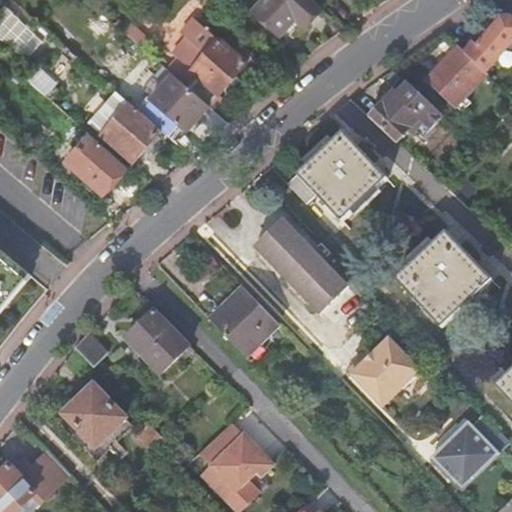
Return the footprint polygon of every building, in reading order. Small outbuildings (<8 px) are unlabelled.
[(323,9),(312,0),(265,0),(254,13),(281,37),(296,21),(305,29),(323,9)] [(0,14),(0,31),(26,56),(43,38),(8,6),(0,14)] [(466,51),(485,70),(487,72),(500,58),(511,43),(511,15),(503,17),(491,31),(487,28),(466,51)] [(202,47),(214,30),(199,20),(187,36),(202,47)] [(131,26),(125,33),(143,49),(149,42),(131,26)] [(188,89),(209,107),(246,65),(215,38),(188,68),(193,72),(192,73),(198,78),(188,89)] [(511,43),(500,58),(511,69),(511,68),(511,43)] [(466,51),(460,47),(430,80),(457,106),(488,73),(487,72),(485,70),(466,51)] [(37,69),(27,81),(50,100),(58,90),(52,85),(53,84),(37,69)] [(150,102),(141,113),(175,144),(185,133),(186,134),(209,107),(188,89),(173,76),(150,102)] [(445,115),(410,82),(398,95),(395,92),(385,103),(380,103),(373,111),(372,117),(398,142),(410,129),(414,133),(421,139),(445,115)] [(89,123),(102,136),(132,163),(159,132),(129,106),(116,93),(89,123)] [(375,164),(358,146),(344,131),(288,184),(307,204),(317,196),(342,222),(389,178),(375,164)] [(103,197),(128,169),(90,136),(66,163),(103,197)] [(364,141),(358,146),(375,164),(381,159),(364,141)] [(285,221),(256,249),(267,260),(318,312),(347,285),(285,221)] [(477,262),(461,246),(446,231),(396,278),(442,328),(494,280),(477,262)] [(0,314),(33,276),(0,248),(0,314)] [(244,289),(211,321),(247,358),(280,326),(244,289)] [(155,310),(125,338),(143,356),(161,374),(190,346),(155,310)] [(89,334),(75,349),(89,363),(94,368),(101,361),(109,354),(104,349),(89,334)] [(389,339),(373,355),(365,362),(361,359),(348,371),(383,407),(420,372),(389,339)] [(94,368),(105,380),(112,373),(101,361),(94,368)] [(511,370),(496,386),(511,402),(511,428),(511,429),(511,370)] [(95,386),(65,414),(96,447),(126,418),(95,386)] [(500,454),(511,444),(484,416),(472,427),(500,454)] [(500,454),(472,427),(468,423),(448,442),(451,446),(434,462),(461,491),(474,479),(470,475),(481,465),(485,469),(500,454)] [(157,444),(162,439),(148,424),(138,435),(152,449),(157,444)] [(211,468),(201,479),(232,511),(242,511),(259,496),(248,484),(257,475),(262,480),(274,468),(262,455),(257,450),(245,437),(243,439),(231,427),(199,455),(211,468)] [(71,476),(46,451),(32,465),(28,461),(17,471),(10,464),(0,473),(0,510),(1,511),(18,511),(36,495),(43,502),(44,501),(51,503),(57,497),(56,490),(71,476)] [(33,511),(43,502),(36,495),(18,511),(33,511)] [(511,511),(511,497),(496,511),(511,511)]
